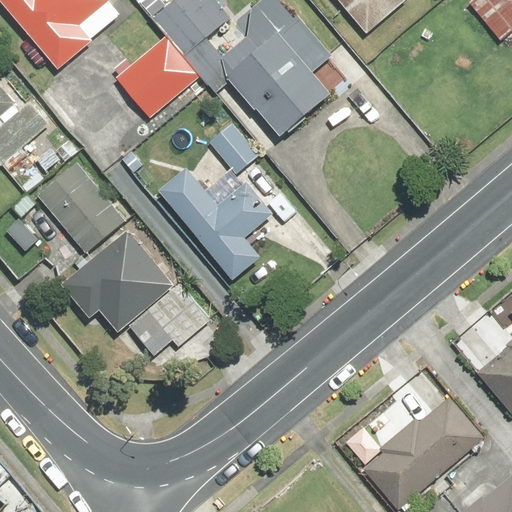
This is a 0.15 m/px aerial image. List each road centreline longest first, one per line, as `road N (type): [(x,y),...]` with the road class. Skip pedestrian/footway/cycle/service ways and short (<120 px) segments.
road 1 (tertiary): [(511,195),(187,463),(129,467)]
road 2 (tertiary): [(129,467),(87,446),(0,357)]
